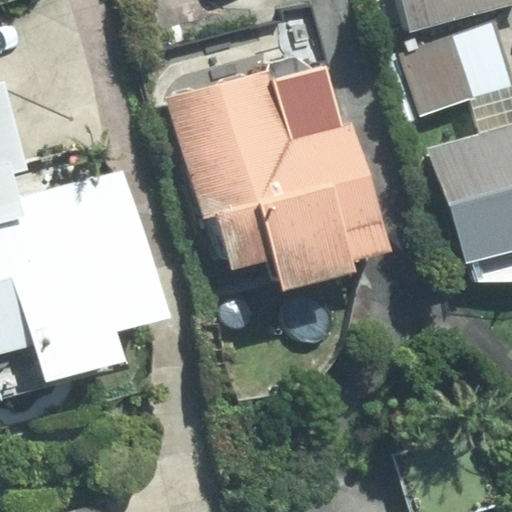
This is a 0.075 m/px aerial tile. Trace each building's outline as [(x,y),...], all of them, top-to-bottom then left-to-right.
[(511,0),(387,0),(398,34),(511,1),(511,0)] [(511,78),(510,79),(490,21),(405,49),(426,109),(511,81),(511,80),(511,125),(424,155),(460,266),(511,249),(511,78)] [(162,100),(199,217),(209,214),(226,269),(264,257),(274,291),(345,269),(343,260),(383,247),(325,63),(266,81),(263,69),(162,100)] [(0,348),(23,341),(37,384),(116,359),(108,334),(162,317),(117,171),(15,202),(6,174),(24,168),(0,93),(0,348)] [(465,423),(390,445),(409,511),(473,511),(491,507),(465,423)]
